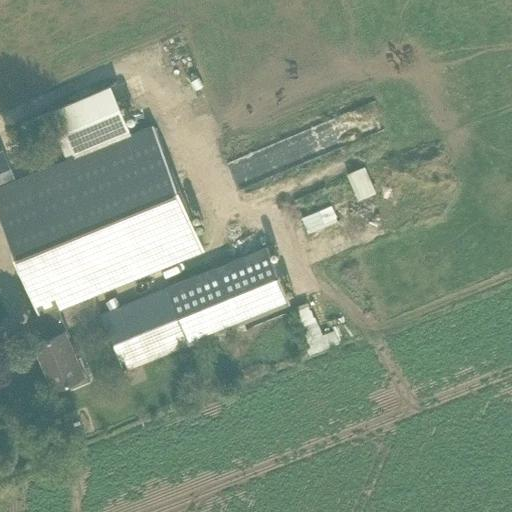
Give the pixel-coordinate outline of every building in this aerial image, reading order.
[(130,129),(111,84),(54,109),(74,154),(130,129)] [(350,140),(385,122),(374,101),(332,123),(336,132),(350,125),(353,130),(347,133),(350,140)] [(0,190),(0,219),(38,312),(56,304),(57,306),(202,247),(154,128),(0,190)] [(54,153),(50,142),(38,146),(42,158),(54,153)] [(2,151),(0,152),(0,184),(14,179),(2,151)] [(353,198),(380,192),(374,163),(347,169),(353,198)] [(102,314),(125,371),(290,303),(267,247),(102,314)] [(307,348),(324,341),(308,303),(291,310),(307,348)] [(56,304),(38,312),(35,313),(45,339),(35,343),(54,389),(83,376),(65,332),(68,331),(57,306),(56,304)]
